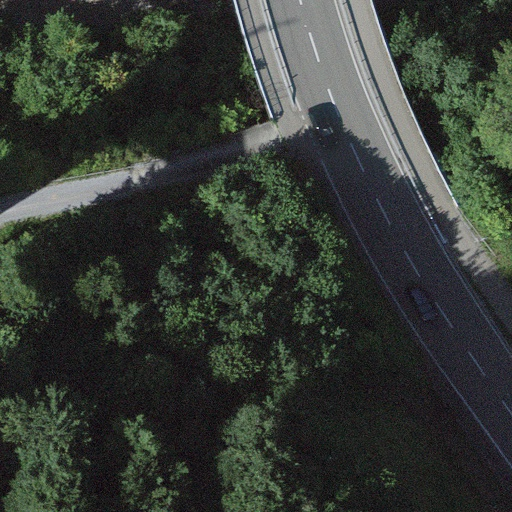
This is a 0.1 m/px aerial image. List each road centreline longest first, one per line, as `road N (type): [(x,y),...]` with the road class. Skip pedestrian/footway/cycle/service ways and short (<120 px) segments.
road 1 (primary): [(301,0),(343,125),(380,203),(511,413)]
road 2 (track): [(0,208),(295,139)]
